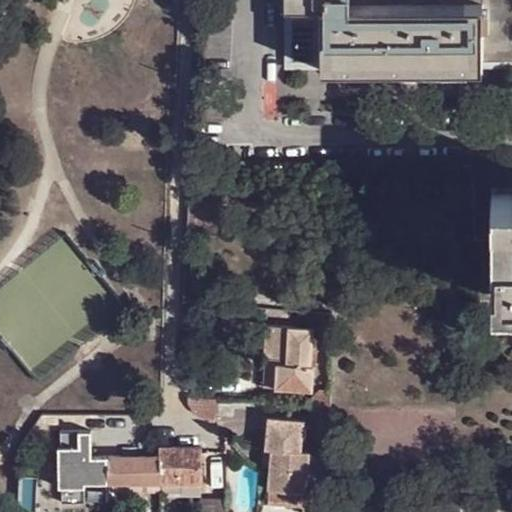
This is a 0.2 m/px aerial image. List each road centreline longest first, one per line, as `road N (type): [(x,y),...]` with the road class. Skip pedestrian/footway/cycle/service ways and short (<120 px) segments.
road 1 (track): [(60,133),(85,224),(139,302),(128,332),(29,408),(0,455)]
road 2 (track): [(64,0),(45,78),(60,133),(32,210),(0,247)]
